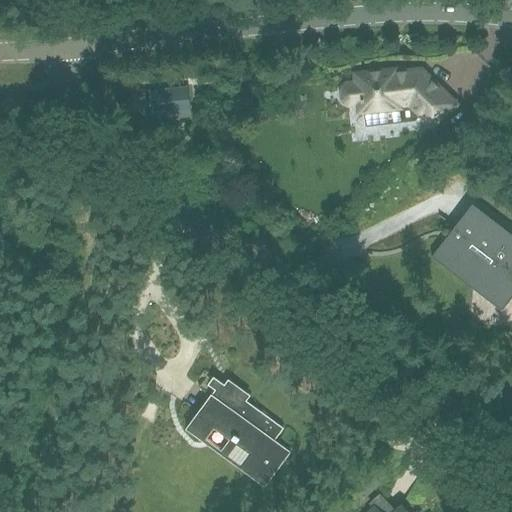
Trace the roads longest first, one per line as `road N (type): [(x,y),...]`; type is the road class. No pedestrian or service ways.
road 1 (residential): [(511,464),(85,135),(69,108),(64,47)]
road 2 (tertiary): [(511,18),(417,12),(64,47)]
road 3 (track): [(26,511),(88,257),(94,200),(74,122)]
